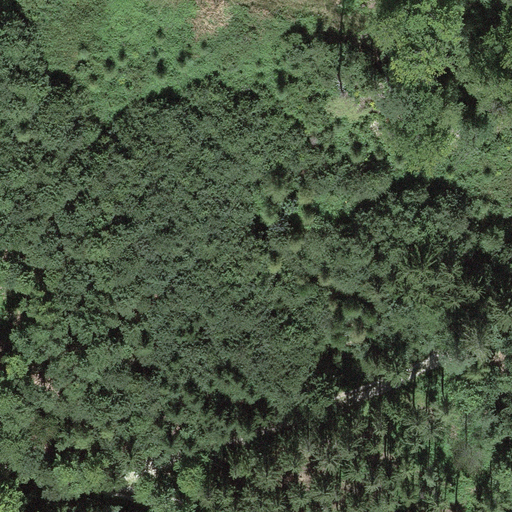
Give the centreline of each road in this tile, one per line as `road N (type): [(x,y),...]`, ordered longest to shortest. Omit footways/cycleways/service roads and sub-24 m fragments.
road 1 (track): [(511,302),(442,361),(216,450),(69,483)]
road 2 (track): [(0,450),(69,483),(260,511)]
